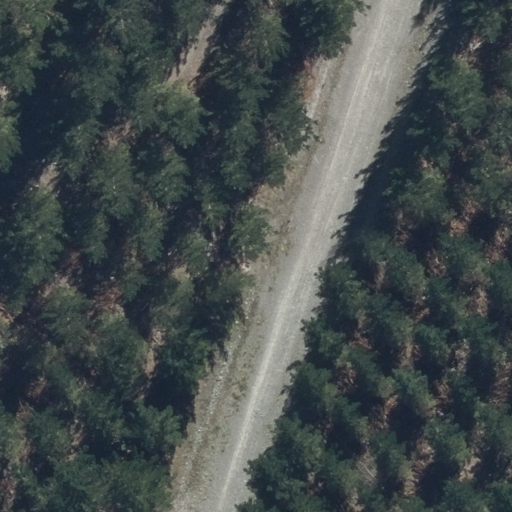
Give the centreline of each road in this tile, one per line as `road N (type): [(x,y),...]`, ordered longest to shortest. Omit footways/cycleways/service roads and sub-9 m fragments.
road 1 (track): [(377,0),(204,511)]
road 2 (track): [(188,0),(147,81),(0,135)]
